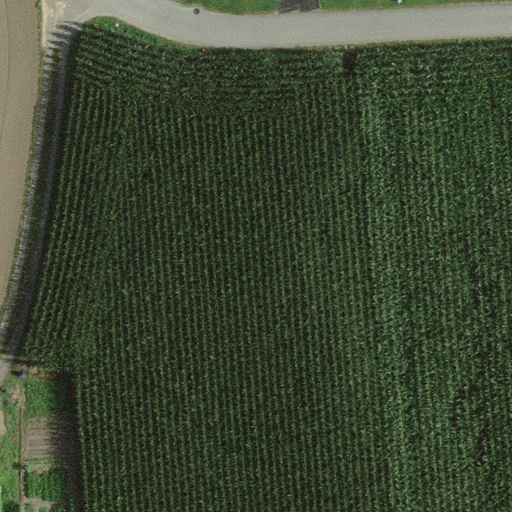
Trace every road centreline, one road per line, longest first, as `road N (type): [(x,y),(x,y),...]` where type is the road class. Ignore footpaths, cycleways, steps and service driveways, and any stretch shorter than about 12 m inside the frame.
road 1 (unclassified): [(125,0),(209,28),(511,19)]
road 2 (track): [(80,0),(47,253),(17,341),(0,364)]
